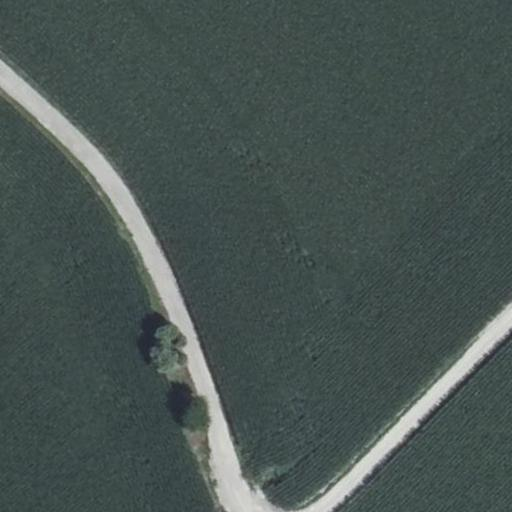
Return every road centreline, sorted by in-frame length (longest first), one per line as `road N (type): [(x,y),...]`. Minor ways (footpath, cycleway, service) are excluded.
road 1 (track): [(0,73),(81,146),(123,201),(252,511)]
road 2 (track): [(319,511),(511,322)]
